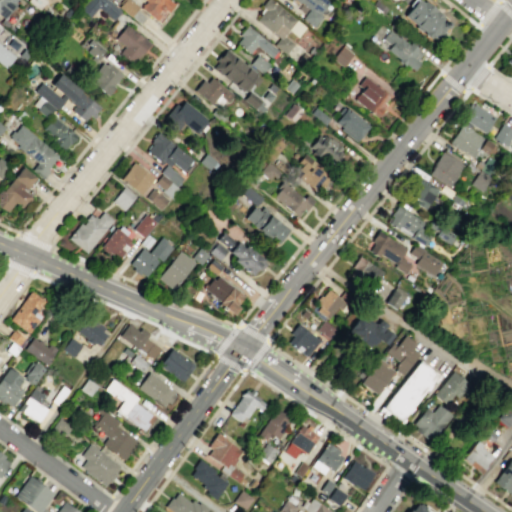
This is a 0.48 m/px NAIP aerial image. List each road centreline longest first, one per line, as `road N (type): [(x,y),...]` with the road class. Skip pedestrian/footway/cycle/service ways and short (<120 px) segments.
road 1 (tertiary): [(511,10),(284,295)]
road 2 (residential): [(226,0),(20,264)]
road 3 (tertiary): [(241,348),(120,511)]
road 4 (secondary): [(482,511),(327,406)]
road 5 (secondary): [(168,317),(0,243)]
road 6 (residential): [(112,511),(0,427)]
